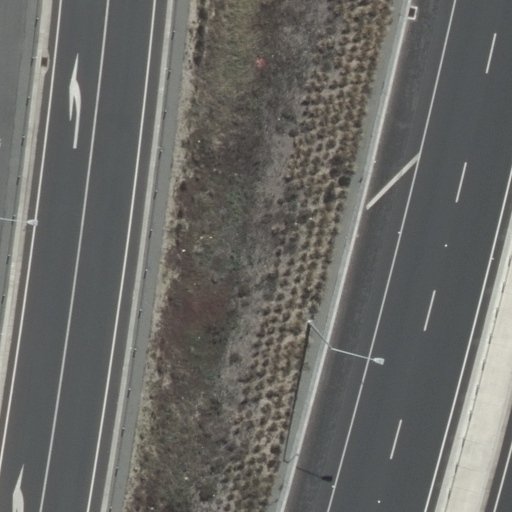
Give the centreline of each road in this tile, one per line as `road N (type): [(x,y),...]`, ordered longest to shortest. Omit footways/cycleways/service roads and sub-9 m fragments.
road 1 (motorway): [(378,511),(438,299),(506,0)]
road 2 (trunk): [(42,511),(108,0)]
